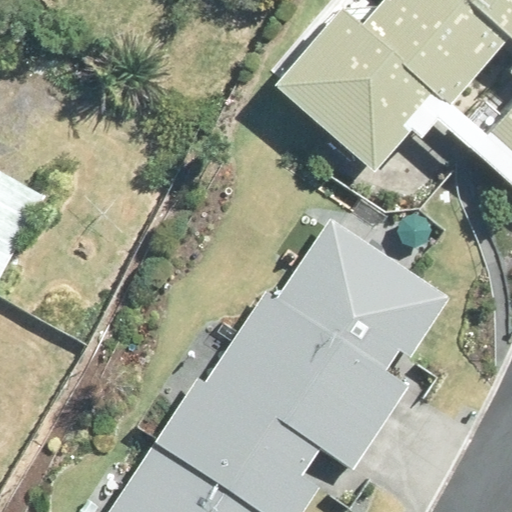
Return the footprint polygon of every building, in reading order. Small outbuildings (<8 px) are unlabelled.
[(0,0),(0,2),(26,19),(37,0),(0,0)] [(275,98),(377,184),(413,140),(423,149),(438,133),(511,196),(511,0),(394,0),(366,34),(345,16),(275,98)] [(0,270),(39,200),(0,176),(0,270)] [(418,285),(433,263),(397,239),(382,261),(332,227),(280,305),(270,299),(208,391),(201,386),(156,452),(244,511),(312,511),(323,496),(304,483),(322,457),(355,479),(413,396),(388,379),(400,360),(411,366),(451,308),(418,285)] [(244,511),(156,452),(116,511),(244,511)]
